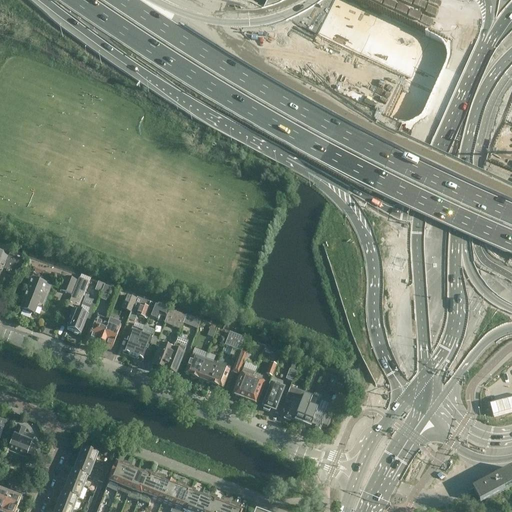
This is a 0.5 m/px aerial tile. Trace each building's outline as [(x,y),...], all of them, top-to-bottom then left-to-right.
[(17,277),(22,262),(11,258),(10,260),(0,255),(0,276),(3,268),(7,269),(6,272),(17,277)] [(71,297),(77,282),(65,277),(59,292),(71,297)] [(87,316),(79,314),(85,300),(83,298),(89,284),(79,279),(77,282),(71,297),(66,309),(71,312),(70,316),(72,318),(71,322),(68,321),(66,324),(69,325),(67,330),(73,333),(73,335),(77,336),(78,335),(80,336),(80,335),(83,326),(87,316)] [(37,307),(38,305),(39,302),(44,304),(51,287),(31,280),(23,301),(19,310),(34,316),(37,307)] [(103,286),(98,300),(105,302),(110,289),(103,286)] [(118,316),(128,320),(136,301),(126,296),(118,316)] [(137,300),(136,301),(128,320),(128,321),(134,323),(136,316),(144,319),(145,318),(148,319),(153,307),(137,300)] [(166,318),(169,311),(154,305),(153,307),(149,317),(157,320),(159,315),(166,318)] [(164,324),(180,330),(186,317),(169,311),(166,318),(164,324)] [(100,344),(108,322),(97,317),(95,322),(94,322),(88,340),(87,342),(95,345),(96,343),(100,344)] [(181,330),(186,332),(190,321),(186,319),(181,330)] [(112,349),(115,340),(119,331),(121,327),(108,322),(100,344),(104,346),(103,348),(110,351),(111,349),(112,349)] [(215,330),(210,328),(207,336),(212,338),(215,330)] [(133,357),(142,333),(132,329),(122,353),(123,354),(123,356),(127,357),(128,356),(130,356),(133,357)] [(152,337),(142,333),(133,357),(135,358),(137,359),(137,361),(140,363),(142,361),(143,361),(152,337)] [(226,345),(239,350),(243,339),(230,334),(226,345)] [(220,337),(218,343),(223,345),(226,339),(220,337)] [(164,370),(171,352),(160,348),(156,357),(153,366),(162,371),(163,370),(164,370)] [(182,357),(171,352),(164,370),(165,371),(165,372),(175,376),(179,367),(182,357)] [(245,356),(238,354),(232,373),(238,375),(245,356)] [(190,377),(190,379),(194,380),(195,379),(197,380),(205,360),(192,355),(184,375),(189,376),(188,376),(190,377)] [(217,364),(205,360),(197,380),(198,380),(198,382),(202,384),(204,382),(209,384),(217,364)] [(218,363),(217,364),(209,384),(209,385),(211,385),(211,387),(215,388),(216,387),(218,388),(222,389),(226,380),(228,373),(229,369),(225,367),(226,367),(218,363)] [(270,363),(266,375),(271,377),(276,366),(270,363)] [(285,380),(291,382),(297,365),(294,373),(289,371),(285,380)] [(237,385),(236,387),(232,396),(232,397),(233,399),(237,401),(239,399),(243,401),(253,375),(254,374),(243,370),(240,376),(239,378),(237,379),(235,383),(237,385)] [(497,382),(505,391),(511,384),(511,380),(506,374),(497,382)] [(258,396),(263,385),(255,382),(257,377),(253,375),(243,401),(247,403),(249,405),(252,407),(255,405),(258,396)] [(262,411),(268,413),(269,411),(274,413),(283,390),(270,385),(262,408),(263,408),(262,411)] [(293,422),(304,394),(289,388),(285,399),(290,401),(284,419),(293,422)] [(301,426),(312,398),(312,397),(304,394),(293,422),(293,423),(301,426)] [(310,429),(319,406),(315,404),(317,399),(318,396),(314,394),(312,397),(312,398),(301,426),(310,429)] [(495,414),(511,410),(511,397),(492,403),(495,414)] [(328,410),(319,406),(310,429),(319,433),(321,427),(327,429),(328,425),(336,404),(331,402),(328,410)] [(36,459),(37,458),(39,452),(29,449),(33,438),(24,434),(25,431),(17,427),(16,431),(15,431),(7,452),(26,459),(27,454),(37,457),(36,459)] [(98,455),(97,455),(82,449),(78,461),(93,467),(98,455)] [(89,478),(93,467),(78,461),(73,472),(89,478)] [(119,488),(126,469),(122,467),(122,465),(117,463),(117,465),(115,464),(114,468),(109,480),(108,483),(119,488)] [(130,492),(138,471),(132,468),(131,470),(126,469),(119,488),(130,492)] [(511,486),(511,470),(511,469),(473,489),(481,503),(483,501),(484,501),(511,486)] [(89,478),(73,472),(72,471),(68,482),(83,489),(87,478),(89,479),(89,478)] [(140,496),(148,476),(147,476),(147,477),(143,475),(144,473),(138,471),(130,492),(140,496)] [(151,499),(158,480),(154,478),(155,476),(150,475),(149,476),(148,476),(140,496),(141,496),(141,495),(151,499)] [(162,503),(170,482),(164,480),(163,482),(158,480),(151,499),(162,503)] [(79,500),(83,489),(68,482),(63,494),(79,500)] [(172,507),(180,488),(175,486),(176,485),(170,482),(162,503),(172,507)] [(10,490),(15,492),(24,496),(27,489),(13,483),(10,490)] [(181,511),(182,511),(172,507),(162,503),(151,499),(141,495),(141,496),(140,496),(130,492),(119,488),(108,483),(96,511),(181,511)] [(182,511),(190,492),(189,492),(190,490),(185,488),(184,490),(180,488),(172,507),(182,511),(181,511),(182,511)] [(13,496),(15,492),(10,490),(8,494),(1,511),(17,511),(18,511),(16,510),(17,508),(20,499),(13,496)] [(0,511),(1,511),(8,494),(0,491),(0,511)] [(194,511),(201,495),(195,493),(195,495),(190,493),(191,492),(190,492),(182,511),(194,511)] [(79,500),(63,494),(62,493),(58,505),(73,510),(77,500),(78,501),(79,500)] [(207,511),(212,501),(211,500),(211,501),(207,500),(207,498),(201,495),(194,511),(207,511)] [(219,511),(223,503),(217,500),(216,502),(212,501),(207,511),(219,511)] [(231,511),(233,509),(228,507),(229,505),(223,503),(219,511),(231,511)]
